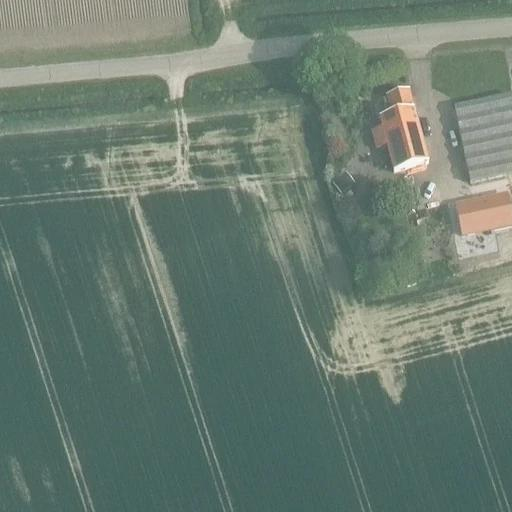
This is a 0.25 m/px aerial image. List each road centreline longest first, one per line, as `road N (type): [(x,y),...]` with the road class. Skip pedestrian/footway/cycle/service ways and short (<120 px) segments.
road 1 (unclassified): [(0,79),(511,24)]
road 2 (unknown): [(428,32),(441,180)]
